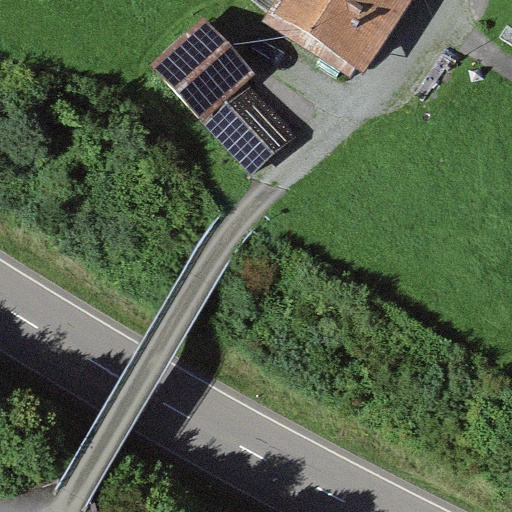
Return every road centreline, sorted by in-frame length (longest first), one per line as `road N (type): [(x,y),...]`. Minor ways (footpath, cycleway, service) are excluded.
road 1 (track): [(511,68),(444,20),(236,221),(65,511)]
road 2 (secondary): [(0,306),(362,511)]
